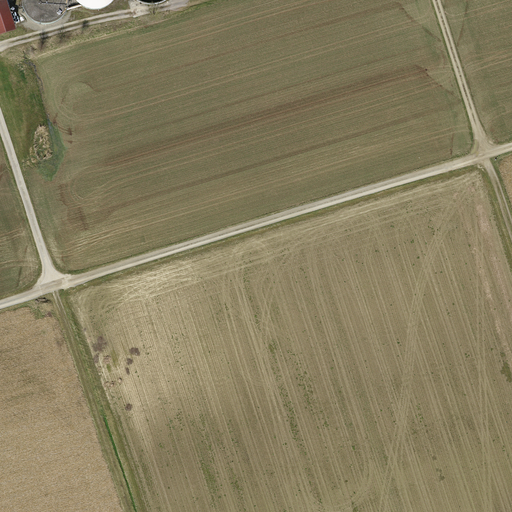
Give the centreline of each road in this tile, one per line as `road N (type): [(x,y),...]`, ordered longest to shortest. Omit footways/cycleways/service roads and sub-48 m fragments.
road 1 (track): [(0,306),(511,147)]
road 2 (track): [(0,114),(57,288)]
road 3 (track): [(436,0),(485,156)]
